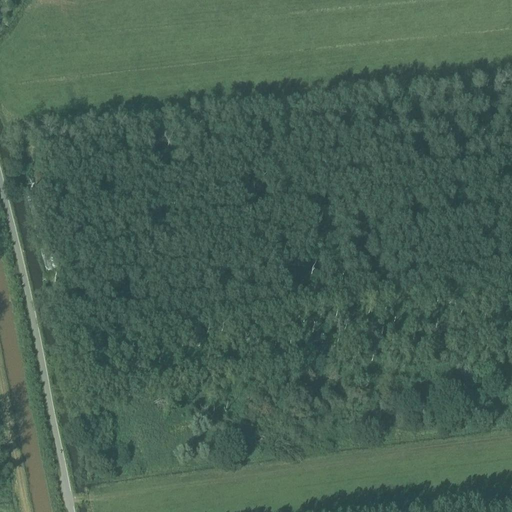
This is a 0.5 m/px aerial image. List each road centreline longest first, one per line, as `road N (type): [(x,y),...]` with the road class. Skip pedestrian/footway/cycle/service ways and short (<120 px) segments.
road 1 (unclassified): [(73,511),(0,175)]
road 2 (track): [(27,511),(0,374)]
